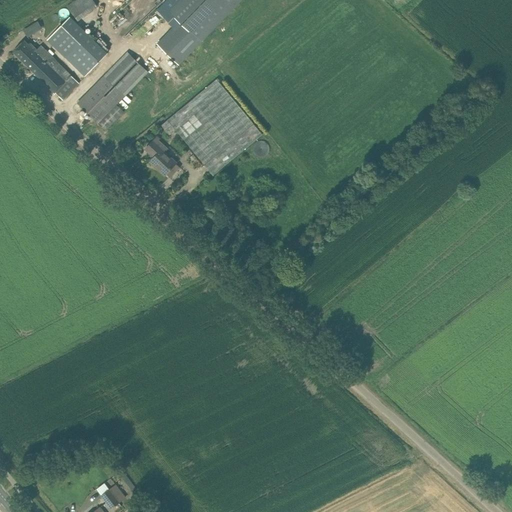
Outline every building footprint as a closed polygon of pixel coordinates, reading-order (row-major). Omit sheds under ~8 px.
[(97,6),(92,0),(75,0),(67,6),(78,21),(97,6)] [(178,64),(239,0),(185,0),(172,14),(179,21),(157,44),(178,64)] [(70,16),(69,18),(47,40),(85,77),(108,52),(70,16)] [(39,21),(23,28),(26,36),(43,28),(39,21)] [(24,40),(20,44),(13,51),(63,100),(79,83),(41,45),(37,50),(30,43),(29,44),(24,40)] [(148,72),(128,52),(78,103),(106,130),(124,112),(116,104),(148,72)] [(262,133),(217,79),(161,125),(169,135),(176,129),(213,174),(262,133)] [(180,167),(176,163),(164,153),(168,149),(158,140),(160,139),(157,136),(146,149),(154,157),(150,161),(156,167),(157,166),(159,168),(158,169),(165,175),(167,173),(171,177),(180,167)] [(266,152),(264,141),(253,143),(255,154),(266,152)] [(126,497),(117,484),(102,495),(112,508),(126,497)]
